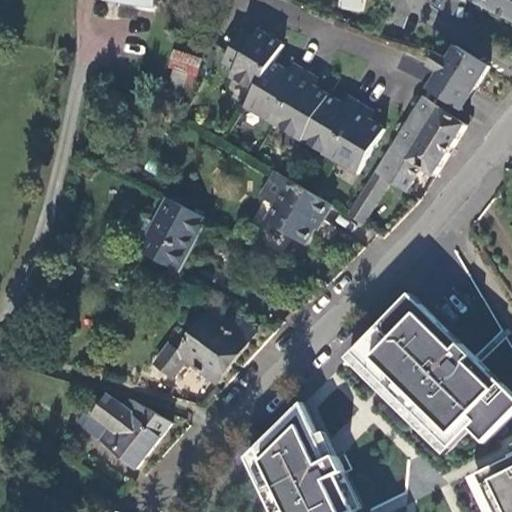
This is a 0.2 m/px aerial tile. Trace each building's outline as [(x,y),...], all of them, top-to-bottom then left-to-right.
[(511,0),(475,0),(474,3),(511,21),(511,0)] [(256,91),(254,94),(330,139),(353,99),(350,98),(345,104),(317,87),(321,79),(294,62),(289,71),(275,63),(285,45),(270,36),(265,44),(244,31),(226,63),(237,70),(233,78),(256,91)] [(478,88),(492,65),(488,63),(457,43),(449,57),(444,66),(478,88)] [(171,68),(175,70),(187,74),(182,93),(192,96),(203,60),(177,51),(171,68)] [(430,66),(440,72),(444,66),(449,57),(438,53),(430,66)] [(442,74),(430,91),(433,93),(463,111),(478,88),(444,66),(440,72),(442,74)] [(187,74),(175,70),(170,90),(182,93),(187,74)] [(429,100),(433,93),(430,91),(429,90),(424,98),(429,100)] [(360,173),(367,162),(330,139),(254,94),(248,106),(360,173)] [(429,100),(424,98),(379,170),(378,172),(392,181),(408,190),(422,169),(436,177),(468,125),(429,100)] [(376,113),(353,99),(330,139),(367,162),(387,130),(372,121),(376,113)] [(365,225),(392,181),(378,172),(351,216),(365,225)] [(327,223),(336,207),(295,182),(292,188),(277,178),(265,198),(280,208),(271,223),(309,245),(324,222),(327,223)] [(186,248),(202,216),(173,201),(166,199),(140,251),(181,273),(192,252),(186,248)] [(192,252),(209,220),(202,216),(186,248),(192,252)] [(511,391),(413,295),(351,359),(385,393),(451,456),(474,430),(489,444),(511,418),(511,391)] [(202,306),(197,303),(193,309),(194,310),(198,312),(202,306)] [(194,310),(182,328),(183,328),(194,336),(214,310),(202,306),(198,312),(194,310)] [(194,336),(183,328),(157,364),(176,379),(189,362),(219,384),(258,332),(242,319),(214,310),(194,336)] [(55,322),(48,346),(62,351),(69,326),(55,322)] [(136,387),(139,376),(125,372),(121,382),(136,387)] [(165,384),(161,395),(172,398),(176,388),(165,384)] [(124,406),(106,393),(82,427),(138,469),(173,423),(144,404),(136,414),(124,406)] [(144,404),(130,400),(124,406),(136,414),(144,404)] [(249,458),(275,511),(356,511),(365,507),(337,450),(329,433),(321,436),(305,404),(249,458)] [(511,511),(511,462),(476,480),(492,511),(511,511)]
